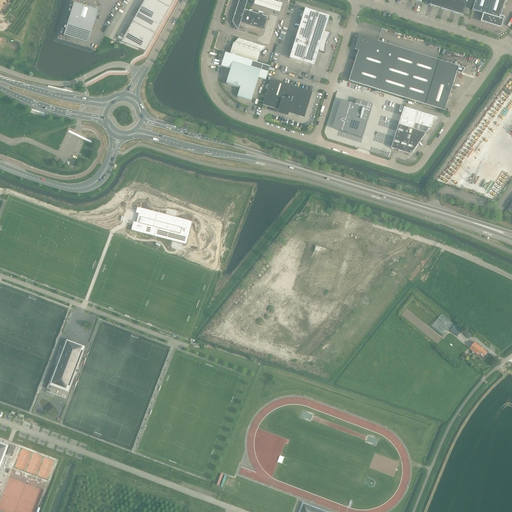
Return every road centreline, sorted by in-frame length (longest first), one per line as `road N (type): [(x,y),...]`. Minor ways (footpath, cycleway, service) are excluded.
road 1 (unclassified): [(312,140),(417,168),(503,47)]
road 2 (unclassified): [(220,0),(203,59),(213,99),(235,117),(312,140)]
road 3 (primary): [(299,168),(473,222)]
road 4 (unclassified): [(361,1),(503,47)]
road 5 (unclassified): [(312,140),(361,1)]
road 6 (unclassified): [(141,73),(110,65),(58,84),(0,70)]
road 7 (primary): [(171,142),(299,168)]
road 8 (primary): [(299,168),(177,129)]
